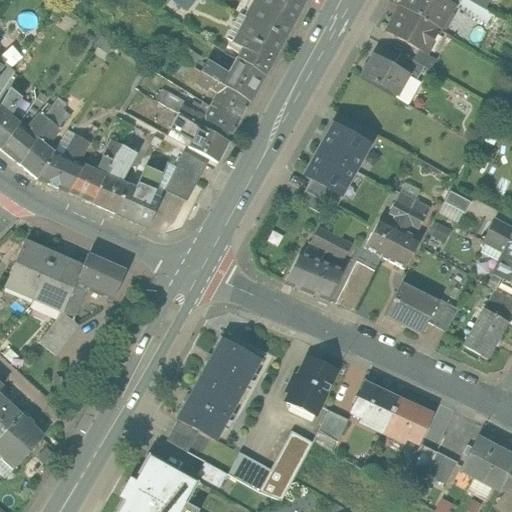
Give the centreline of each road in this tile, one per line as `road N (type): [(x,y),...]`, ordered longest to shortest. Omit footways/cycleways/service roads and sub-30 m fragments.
road 1 (residential): [(195,271),(500,406)]
road 2 (secondary): [(195,271),(346,0)]
road 3 (secondary): [(60,511),(195,271)]
road 4 (residential): [(23,196),(195,271)]
